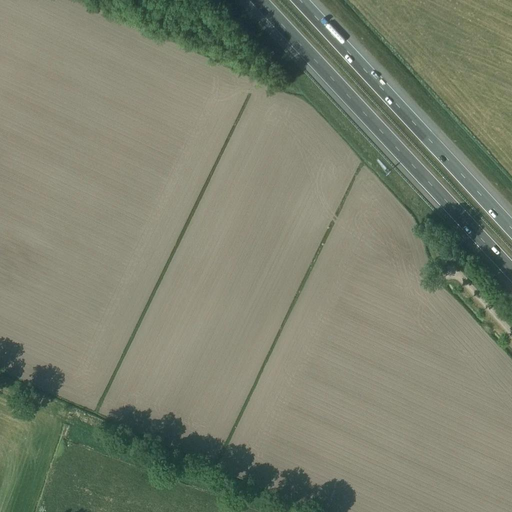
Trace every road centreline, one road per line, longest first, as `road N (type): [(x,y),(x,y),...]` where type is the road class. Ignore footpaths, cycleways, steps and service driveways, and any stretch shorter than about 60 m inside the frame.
road 1 (motorway): [(255,0),(511,276)]
road 2 (motorway): [(511,232),(297,0)]
